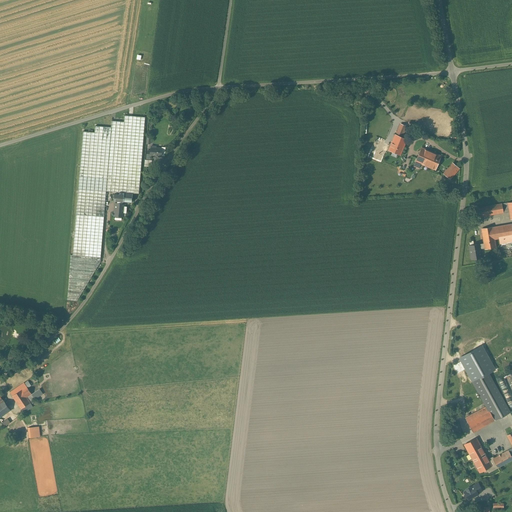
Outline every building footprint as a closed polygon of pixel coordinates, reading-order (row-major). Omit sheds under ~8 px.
[(408,125),(400,122),(389,150),(401,155),(407,139),(403,137),(408,125)] [(151,153),(150,157),(160,158),(161,149),(156,149),(156,148),(150,148),(150,153),(151,153)] [(441,156),(422,148),(416,162),(435,170),(441,156)] [(452,166),(446,173),(452,178),(458,171),(452,166)] [(117,193),(116,215),(127,216),(128,202),(135,202),(135,192),(121,192),(121,193),(117,193)] [(511,217),(511,198),(477,206),(479,216),(506,211),(507,218),(511,217)] [(511,227),(511,224),(481,229),(484,243),(485,248),(485,249),(496,247),(495,239),(499,239),(500,244),(511,242),(511,227)] [(101,256),(101,240),(75,239),(75,254),(78,254),(78,259),(79,259),(79,256),(88,256),(101,256)] [(479,244),(469,246),(471,259),(481,258),(480,249),(479,244)] [(489,378),(475,385),(495,423),(510,415),(489,378)] [(33,384),(30,379),(11,391),(24,410),(37,402),(35,400),(37,398),(30,386),(33,384)] [(0,417),(10,410),(0,395),(0,417)] [(492,419),(484,404),(462,416),(470,431),(492,419)] [(6,426),(12,422),(9,418),(3,422),(6,426)] [(511,426),(502,432),(509,444),(489,454),(496,467),(511,458),(511,426)] [(491,466),(476,438),(464,445),(479,472),(491,466)] [(473,486),(473,487),(474,487),(477,493),(482,491),(478,483),(473,486)] [(467,490),(464,492),(468,499),(478,494),(477,493),(474,487),(473,487),(471,488),(470,487),(466,489),(467,490)]
